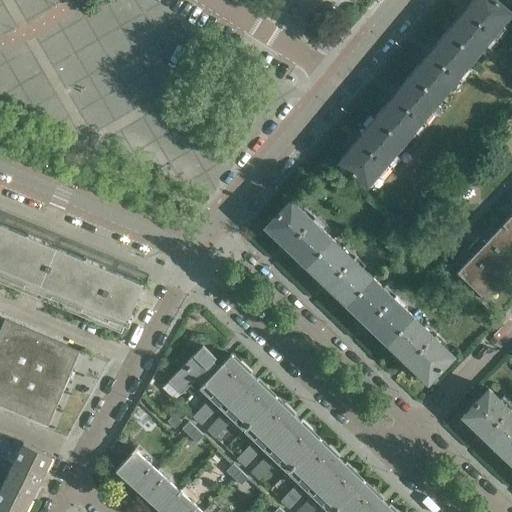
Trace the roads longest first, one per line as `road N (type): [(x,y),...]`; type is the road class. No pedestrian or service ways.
road 1 (residential): [(415,426),(244,261),(200,247)]
road 2 (residential): [(200,247),(217,288),(389,454)]
road 3 (tertiary): [(340,81),(200,247)]
road 4 (tertiary): [(0,168),(200,247)]
road 5 (residential): [(340,81),(210,0)]
road 6 (residential): [(0,307),(135,361)]
road 7 (residential): [(511,326),(415,426)]
road 8 (residential): [(200,247),(135,361)]
road 9 (residential): [(503,511),(415,426)]
